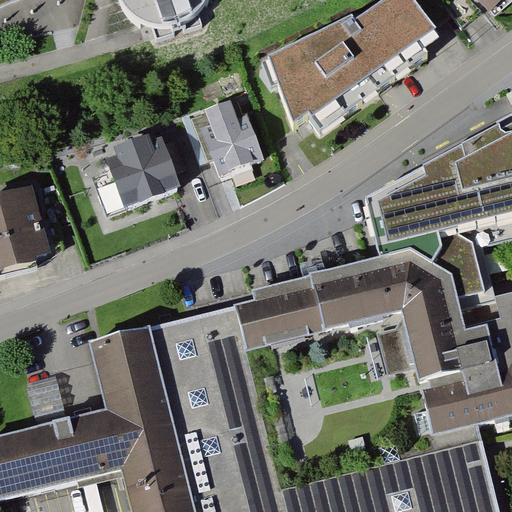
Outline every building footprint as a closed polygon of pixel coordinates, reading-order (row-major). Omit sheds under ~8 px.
[(0,0),(0,14),(42,0),(0,0)] [(118,0),(120,5),(127,18),(137,28),(151,35),(165,37),(180,34),(193,27),(203,17),(210,3),(209,0),(118,0)] [(352,26),(269,66),(294,133),(309,123),(313,128),(436,39),(406,0),(399,0),(355,32),(352,26)] [(511,0),(473,0),(493,22),(511,5),(511,0)] [(247,119),(198,137),(216,187),(265,169),(247,119)] [(484,254),(511,246),(511,130),(366,210),(380,268),(408,261),(450,283),(460,316),(496,308),(484,254)] [(172,161),(105,184),(121,231),(151,221),(155,232),(180,224),(171,197),(183,193),(172,161)] [(25,194),(0,200),(0,277),(45,265),(25,194)] [(254,310),(237,314),(248,358),(401,321),(432,447),(511,424),(511,303),(496,308),(501,328),(486,331),(487,336),(465,341),(460,316),(450,283),(408,261),(380,268),(252,299),(254,310)] [(112,419),(0,446),(0,504),(123,474),(132,511),(498,511),(482,446),(282,495),(248,358),(237,314),(96,349),(112,419)] [(29,383),(37,418),(66,412),(58,376),(29,383)]
